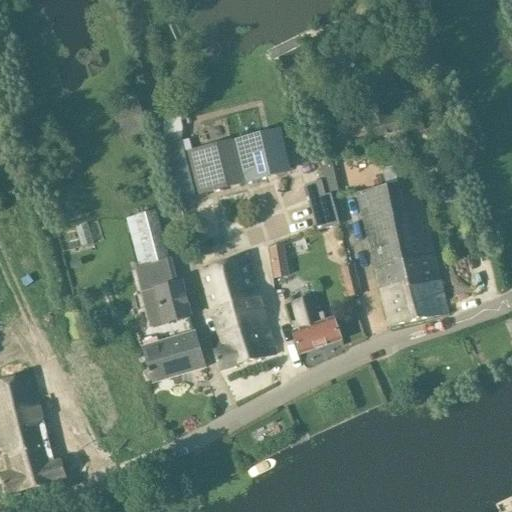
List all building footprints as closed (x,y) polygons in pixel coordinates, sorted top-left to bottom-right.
[(114,108),(122,141),(147,134),(139,101),(114,108)] [(366,125),(370,140),(400,133),(396,117),(387,119),(384,109),(364,114),(367,125),(366,125)] [(422,119),(405,124),(408,138),(426,133),(422,119)] [(280,129),(234,140),(184,152),(195,197),(245,185),(291,173),(280,129)] [(440,129),(426,133),(431,151),(445,147),(440,129)] [(412,288),(419,321),(447,314),(440,281),(417,181),(400,185),(402,195),(403,195),(416,254),(416,255),(417,260),(404,263),(411,288),(412,288)] [(322,182),(306,186),(318,233),(340,227),(332,197),(326,198),(322,182)] [(389,328),(419,321),(412,288),(411,288),(404,263),(417,260),(416,255),(416,254),(403,195),(402,195),(400,185),(358,195),(380,289),(389,328)] [(126,219),(138,267),(139,268),(169,261),(168,260),(156,210),(126,219)] [(283,248),(270,250),(275,278),(288,276),(283,248)] [(226,316),(241,365),(276,355),(249,256),(225,264),(239,312),(226,316)] [(139,268),(138,267),(134,268),(149,328),(192,318),(183,281),(177,283),(172,259),(168,260),(169,261),(139,268)] [(4,270),(20,319),(44,311),(28,262),(4,270)] [(363,295),(354,263),(340,267),(349,299),(363,295)] [(238,366),(241,365),(226,316),(239,312),(225,264),(199,272),(219,340),(212,342),(214,350),(220,372),(239,367),(238,366)] [(334,319),(326,322),(318,296),(293,304),(302,330),(293,333),(300,355),(342,342),(334,319)] [(195,333),(143,348),(153,384),(206,368),(195,333)] [(124,363),(119,343),(77,354),(82,374),(124,363)] [(75,355),(55,360),(64,393),(83,388),(75,355)] [(33,373),(0,382),(0,445),(8,473),(4,474),(10,495),(67,480),(61,461),(55,462),(41,407),(41,400),(33,373)]
